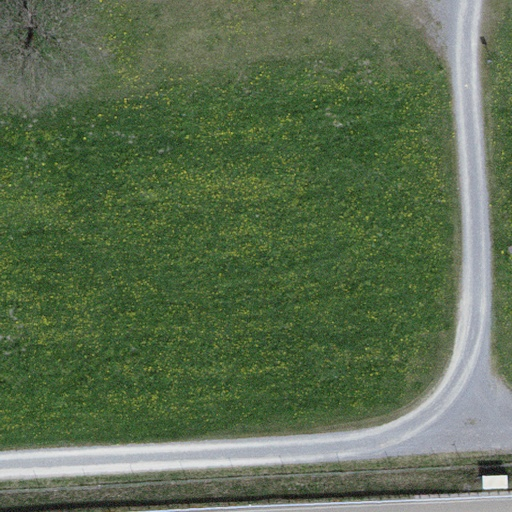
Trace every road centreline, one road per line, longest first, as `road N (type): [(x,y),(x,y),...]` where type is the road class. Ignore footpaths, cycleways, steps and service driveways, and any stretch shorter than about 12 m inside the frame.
road 1 (track): [(473,440),(0,466)]
road 2 (track): [(468,0),(478,210),(473,440)]
